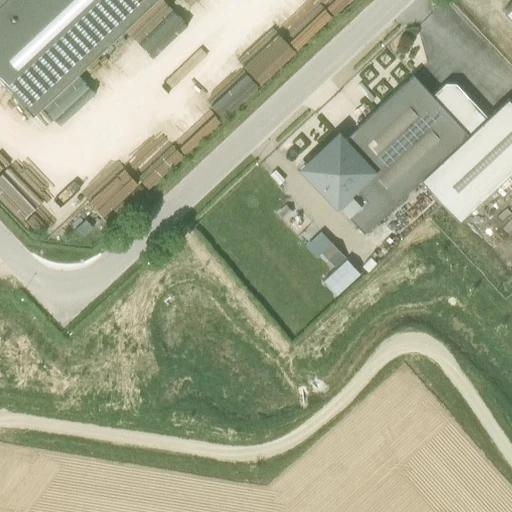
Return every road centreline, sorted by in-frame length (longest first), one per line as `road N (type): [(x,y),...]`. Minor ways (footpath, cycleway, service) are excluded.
road 1 (unclassified): [(0,240),(37,275),(72,280),(103,267),(390,0)]
road 2 (unknown): [(0,126),(38,157),(66,154),(233,0)]
